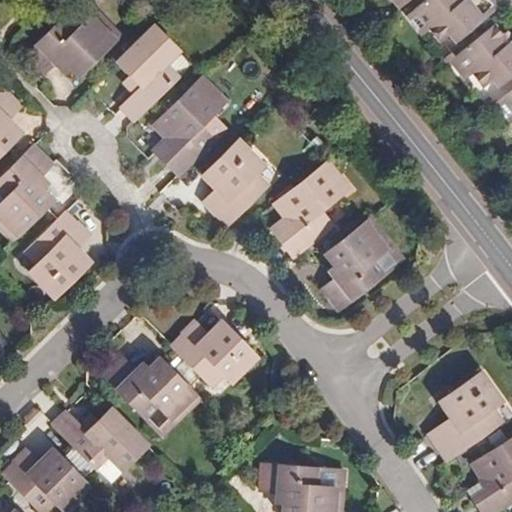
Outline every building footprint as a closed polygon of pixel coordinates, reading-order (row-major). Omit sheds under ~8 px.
[(89,17),(114,41),(120,35),(85,0),(76,0),(63,14),(77,29),(89,17)] [(489,0),(409,0),(403,6),(417,24),(425,19),(435,33),(446,25),(451,32),(489,0)] [(79,75),(114,41),(89,17),(77,29),(63,14),(22,54),(40,74),(53,61),(59,56),(66,62),(79,75)] [(511,67),(511,30),(507,35),(501,27),(493,17),(448,52),(464,72),(471,66),(481,80),(492,72),(498,79),(511,67)] [(507,35),(511,30),(507,23),(501,27),(507,35)] [(123,103),(136,117),(158,95),(177,76),(165,63),(178,50),(154,24),(116,61),(127,72),(140,86),(133,93),(123,103)] [(60,68),(66,62),(59,56),(53,61),(60,68)] [(120,79),(133,93),(140,86),(127,72),(120,79)] [(226,102),(201,76),(170,107),(155,122),(169,135),(175,142),(161,155),(179,174),(195,159),(215,140),(201,126),(226,102)] [(0,150),(10,142),(14,137),(5,128),(13,119),(8,113),(17,104),(0,85),(0,150)] [(511,90),(500,100),(511,115),(511,90)] [(5,128),(14,137),(22,128),(13,119),(5,128)] [(155,149),(161,155),(175,142),(169,135),(155,149)] [(232,224),(242,215),(273,185),(259,169),(249,159),(256,152),(257,151),(242,136),(211,166),(219,174),(212,181),(219,188),(209,198),(232,224)] [(53,160),(36,140),(21,154),(21,153),(0,172),(0,185),(6,191),(0,196),(0,210),(18,230),(46,202),(54,195),(44,185),(33,174),(39,168),(42,171),(53,160)] [(266,162),(256,152),(249,159),(259,169),(266,162)] [(353,187),(330,159),(280,199),(293,216),(298,222),(286,231),(300,250),(311,242),(334,223),(325,211),(353,187)] [(219,174),(211,166),(206,171),(204,172),(212,181),(219,174)] [(50,179),(42,171),(39,168),(33,174),(44,185),(50,179)] [(0,196),(6,191),(0,185),(0,225),(11,237),(18,230),(0,210),(0,196)] [(87,231),(65,208),(57,213),(22,246),(35,259),(43,268),(35,275),(51,293),(83,263),(74,254),(81,246),(76,241),(87,231)] [(373,258),(383,272),(404,256),(372,214),(365,220),(386,246),(373,258)] [(298,222),(293,216),(281,226),(286,231),(298,222)] [(365,220),(328,250),(337,264),(331,269),(335,276),(323,287),(339,308),(383,272),(373,258),(386,246),(365,220)] [(90,255),(81,246),(74,254),(83,263),(90,255)] [(43,268),(35,259),(26,267),(35,275),(43,268)] [(222,315),(215,323),(222,331),(230,323),(222,315)] [(197,320),(173,343),(180,351),(211,383),(226,368),(235,360),(243,368),(260,352),(230,323),(222,331),(215,323),(208,330),(197,320)] [(193,389),(168,363),(159,355),(148,367),(138,376),(131,371),(133,368),(119,355),(102,373),(144,415),(156,402),(169,413),(193,389)] [(235,360),(226,368),(235,377),(243,368),(235,360)] [(141,361),(133,368),(131,371),(138,376),(148,367),(141,361)] [(420,433),(439,461),(456,450),(501,420),(491,405),(481,391),(490,384),(478,367),(439,395),(447,405),(439,410),(444,417),(420,433)] [(481,391),(491,405),(501,398),(490,384),(481,391)] [(162,432),(199,395),(193,389),(169,413),(156,402),(144,415),(162,432)] [(431,400),(439,410),(447,405),(439,395),(431,400)] [(147,442),(109,404),(96,416),(83,430),(73,421),(64,411),(53,423),(75,445),(108,480),(147,442)] [(83,430),(96,416),(87,407),(73,421),(83,430)] [(484,511),(486,511),(504,502),(511,497),(511,435),(471,461),(480,475),(486,485),(473,493),(484,511)] [(53,446),(44,454),(51,461),(60,452),(53,446)] [(13,461),(4,470),(5,471),(11,477),(45,511),(46,511),(58,501),(66,493),(74,500),(91,485),(64,456),(60,452),(51,461),(44,454),(37,461),(24,450),(13,461)] [(9,457),(1,466),(4,470),(13,461),(9,457)] [(330,511),(332,501),(338,501),(341,465),(258,458),(256,486),(271,488),(271,498),(278,498),(276,511),(330,511)] [(467,484),(473,493),(486,485),(480,475),(467,484)] [(66,509),(74,500),(66,493),(58,501),(66,509)]
